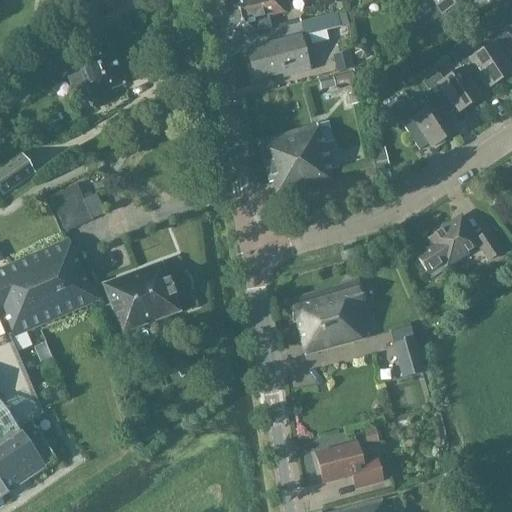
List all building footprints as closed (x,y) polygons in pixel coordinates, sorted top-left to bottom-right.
[(65,0),(70,10),(92,0),(65,0)] [(262,17),(281,13),(277,0),(232,0),(222,2),(230,38),(265,30),(262,17)] [(430,0),(440,14),(461,0),(430,0)] [(440,14),(429,21),(440,38),(451,31),(440,14)] [(336,15),(331,16),(300,24),(304,37),(339,28),(336,15)] [(511,41),(508,35),(493,45),(510,73),(511,75),(511,41)] [(289,76),(307,72),(298,37),(245,51),(253,81),(288,72),(289,76)] [(449,51),(460,69),(475,91),(483,85),(485,89),(510,73),(493,45),(491,43),(473,55),(464,41),(449,51)] [(57,74),(76,67),(78,73),(66,78),(77,104),(124,84),(108,45),(72,58),(71,55),(54,62),(37,73),(41,83),(57,74)] [(479,98),(475,91),(460,69),(442,81),(433,66),(417,76),(435,104),(443,116),(452,110),(454,113),(479,98)] [(351,73),(344,75),(346,84),(353,82),(351,73)] [(331,78),(318,82),(320,90),(334,87),(331,78)] [(416,116),(403,95),(384,107),(384,112),(393,126),(397,127),(398,127),(400,125),(417,151),(427,145),(429,148),(453,132),(443,116),(435,104),(416,116)] [(274,200),(331,184),(314,127),(256,144),(267,185),(270,184),(274,200)] [(0,195),(1,196),(33,174),(20,155),(0,168),(0,195)] [(49,197),(48,197),(63,230),(70,230),(103,214),(95,196),(83,201),(75,185),(49,197)] [(487,263),(500,255),(486,234),(476,240),(460,217),(438,231),(427,238),(432,246),(416,257),(428,275),(444,264),(447,268),(478,249),(487,263)] [(0,405),(17,431),(30,422),(42,414),(19,361),(9,339),(25,332),(39,327),(98,301),(79,256),(74,258),(67,241),(64,242),(12,264),(0,269),(0,405)] [(159,263),(101,285),(109,306),(102,308),(107,321),(114,319),(121,335),(179,313),(159,263)] [(360,283),(286,302),(297,345),(301,345),(304,359),(371,343),(361,310),(366,308),(360,283)] [(412,338),(392,344),(402,379),(422,374),(412,338)] [(292,371),(294,382),(312,380),(311,368),(292,371)] [(0,441),(10,435),(17,431),(0,405),(0,441)] [(0,441),(0,498),(7,494),(3,489),(12,484),(15,488),(31,477),(28,473),(36,467),(39,472),(56,460),(30,422),(17,431),(10,435),(0,441)] [(355,444),(314,455),(322,484),(351,477),(354,489),(381,482),(375,461),(361,464),(355,444)] [(383,511),(381,500),(330,511),(383,511)]
